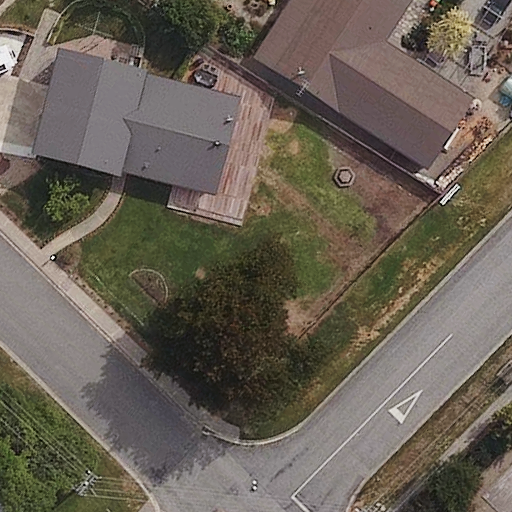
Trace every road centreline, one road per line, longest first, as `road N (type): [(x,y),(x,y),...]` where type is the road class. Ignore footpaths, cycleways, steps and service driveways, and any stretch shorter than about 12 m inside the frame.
road 1 (residential): [(277,511),(511,273)]
road 2 (residential): [(0,285),(229,511)]
